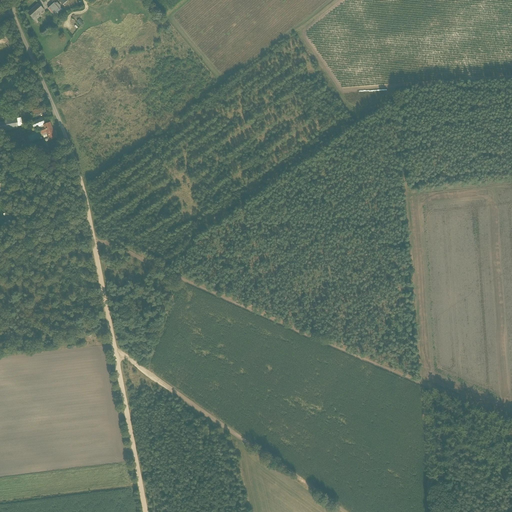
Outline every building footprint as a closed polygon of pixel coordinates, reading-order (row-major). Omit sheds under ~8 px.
[(59,8),(55,3),(49,9),(53,14),(59,8)] [(44,10),(38,4),(28,13),(35,21),(40,16),(39,14),(44,10)] [(5,131),(12,130),(11,129),(17,128),(15,117),(7,119),(7,121),(3,122),(4,122),(0,123),(0,129),(4,129),(5,131)] [(42,134),(43,134),(46,132),(48,137),(50,140),(56,138),(50,123),(43,125),(44,127),(40,129),(42,134)] [(20,131),(6,134),(7,143),(21,140),(20,131)]
